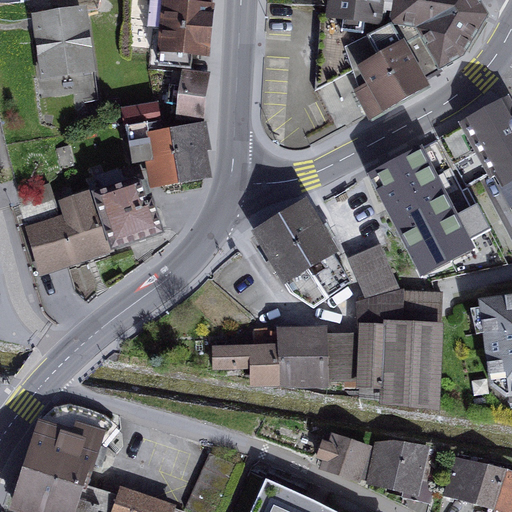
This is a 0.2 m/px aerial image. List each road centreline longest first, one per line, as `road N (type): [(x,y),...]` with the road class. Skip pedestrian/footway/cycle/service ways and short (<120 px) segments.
road 1 (residential): [(393,511),(256,449),(42,384)]
road 2 (primary): [(231,181),(308,177),(445,104),(496,56)]
road 3 (primary): [(42,384),(182,267),(214,225),(231,181)]
road 4 (primary): [(231,181),(241,0)]
